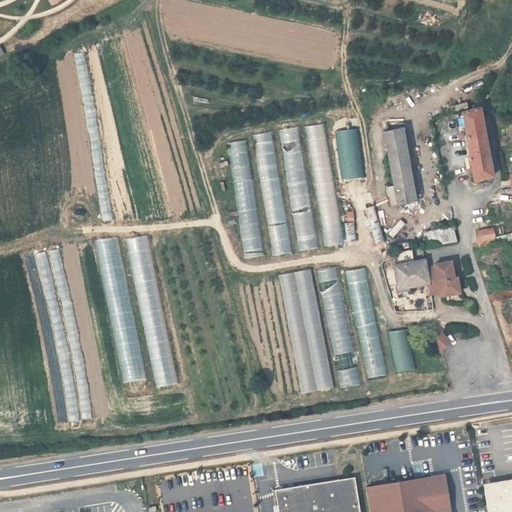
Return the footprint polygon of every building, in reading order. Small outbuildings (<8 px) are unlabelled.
[(481,100),(474,102),(475,109),(462,112),(474,180),(493,176),(481,108),(481,100)] [(306,125),(323,246),(342,243),(325,122),(306,125)] [(297,250),(317,247),(298,126),(279,129),(297,250)] [(364,176),(359,127),(335,130),(340,179),(364,176)] [(388,187),(392,206),(398,205),(416,200),(403,127),(384,132),(394,186),(388,187)] [(252,133),(271,255),(291,252),(272,130),(252,133)] [(228,141),(243,257),(262,255),(247,139),(228,141)] [(457,242),(454,228),(424,234),(427,247),(434,246),(457,242)] [(477,232),(479,242),(495,239),(493,228),(477,232)] [(496,245),(495,239),(479,242),(480,250),(496,245)] [(413,286),(429,283),(431,295),(439,293),(457,290),(455,278),(451,262),(434,265),(435,267),(426,269),(424,261),(395,266),(400,292),(413,289),(413,286)] [(335,265),(317,269),(340,387),(358,384),(335,265)] [(347,269),(365,378),(384,374),(366,266),(347,269)] [(300,393),(333,387),(310,268),(277,274),(300,393)] [(457,278),(455,278),(457,290),(439,293),(440,297),(460,293),(457,278)] [(404,328),(387,331),(396,371),(413,368),(404,328)] [(443,333),(434,342),(441,350),(450,340),(443,333)] [(438,511),(450,511),(444,475),(432,477),(438,511)] [(360,511),(355,477),(275,490),(278,511),(360,511)] [(438,511),(432,477),(367,487),(370,511),(438,511)] [(511,480),(483,486),(484,489),(511,484),(511,480)] [(511,511),(511,484),(484,489),(488,511),(511,511)]
